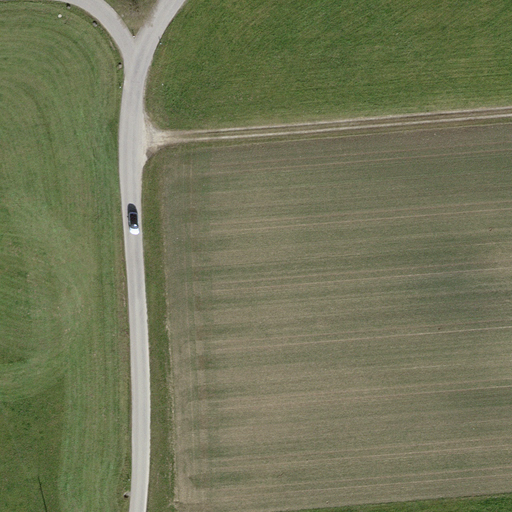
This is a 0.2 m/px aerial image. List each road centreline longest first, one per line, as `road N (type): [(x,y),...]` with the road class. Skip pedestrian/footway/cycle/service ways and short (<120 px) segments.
road 1 (unclassified): [(138,511),(139,64)]
road 2 (track): [(511,110),(133,147)]
